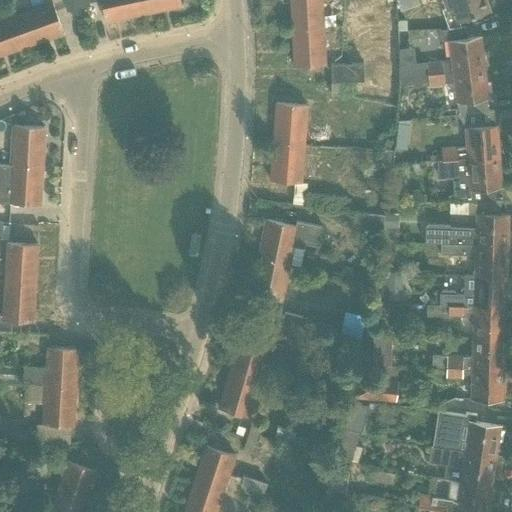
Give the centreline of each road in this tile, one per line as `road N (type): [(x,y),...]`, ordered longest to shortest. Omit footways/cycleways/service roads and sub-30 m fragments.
road 1 (residential): [(203,338),(92,323),(80,312),(73,296),(84,74)]
road 2 (residential): [(203,338),(233,206),(237,38)]
road 3 (residential): [(141,511),(203,338)]
road 4 (residential): [(84,74),(237,38)]
